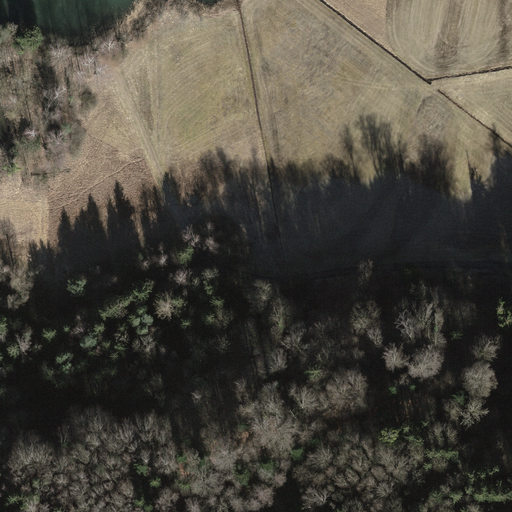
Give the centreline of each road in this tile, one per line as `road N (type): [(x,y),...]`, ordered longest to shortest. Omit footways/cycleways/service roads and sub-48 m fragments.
road 1 (track): [(511,260),(340,264),(156,284),(131,294)]
road 2 (track): [(156,284),(121,124),(98,72),(77,54),(50,62)]
